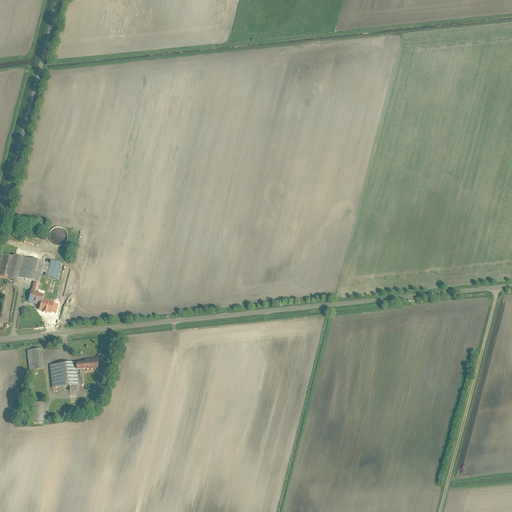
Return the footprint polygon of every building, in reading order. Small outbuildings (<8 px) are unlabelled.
[(67,238),(67,236),(67,234),(66,232),(65,231),(64,230),(62,228),(60,228),(59,227),(57,227),(55,228),(53,228),(51,230),(50,232),(49,233),(49,235),(48,237),(49,239),(49,240),(50,242),(52,243),(53,244),(55,245),(57,246),(58,246),(60,245),(62,244),(63,244),(65,242),(66,241),(66,239),(67,238)] [(61,264),(6,251),(0,274),(0,278),(18,282),(19,277),(34,281),(28,303),(43,307),(46,296),(40,295),(45,278),(57,281),(61,264)] [(42,349),(26,351),(28,371),(44,369),(42,349)] [(98,370),(97,359),(84,360),(84,363),(76,364),(76,370),(86,369),(87,372),(98,370)] [(76,370),(76,364),(75,363),(50,366),(52,388),(78,385),(76,370)] [(44,402),(32,402),(32,423),(44,423),(44,402)]
